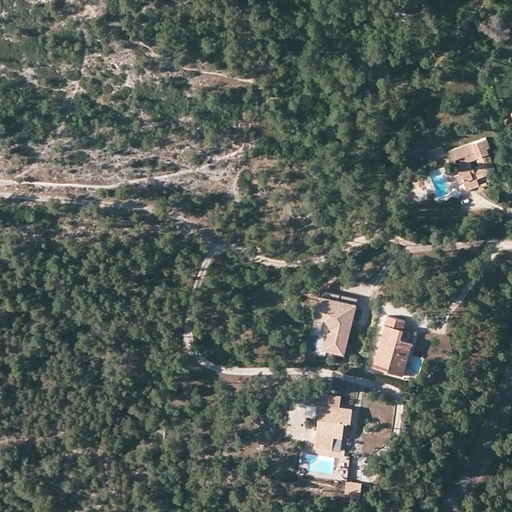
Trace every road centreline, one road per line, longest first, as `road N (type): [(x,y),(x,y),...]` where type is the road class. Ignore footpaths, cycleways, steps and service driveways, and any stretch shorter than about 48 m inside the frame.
road 1 (track): [(0,195),(139,208),(184,221),(265,263),(316,263),(384,236),(424,247),(511,242)]
road 2 (tertiary): [(511,383),(449,511)]
